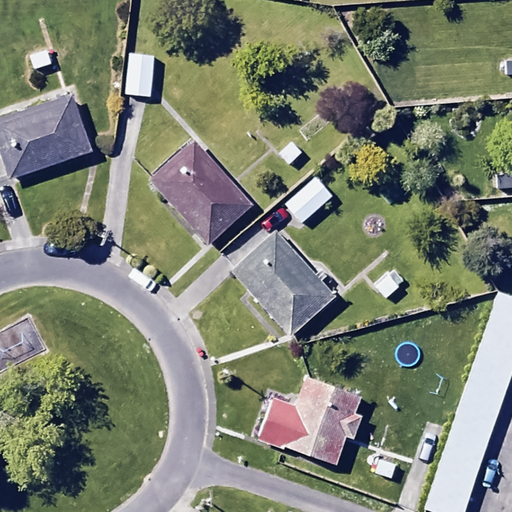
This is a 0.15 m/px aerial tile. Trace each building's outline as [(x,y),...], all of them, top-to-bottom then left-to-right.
[(149,59),(125,58),(123,103),(147,105),(149,59)] [(84,90),(0,113),(0,137),(10,175),(100,150),(84,90)] [(197,132),(143,182),(201,244),(254,194),(197,132)] [(313,148),(300,135),(277,158),(290,171),(313,148)] [(331,201),(313,181),(282,211),(301,230),(331,201)] [(264,220),(224,259),(290,326),(330,287),(264,220)] [(511,294),(490,288),(417,505),(436,511),(458,511),(511,352),(511,294)] [(356,385),(309,371),(299,405),(271,396),(258,440),(332,463),(356,385)]
